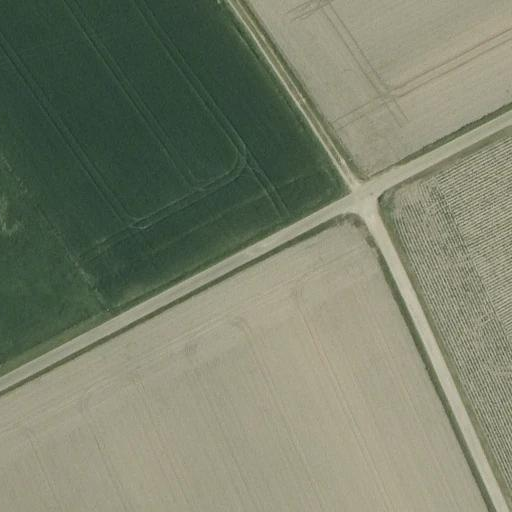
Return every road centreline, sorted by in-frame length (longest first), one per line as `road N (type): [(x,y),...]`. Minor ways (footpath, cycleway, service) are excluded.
road 1 (track): [(225,0),(361,197),(500,511)]
road 2 (unclassified): [(511,119),(0,386)]
